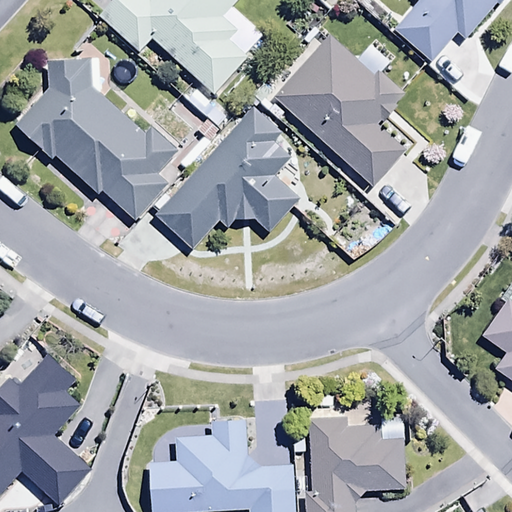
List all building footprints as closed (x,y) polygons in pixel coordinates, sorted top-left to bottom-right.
[(221,19),(238,0),(116,0),(99,19),(138,55),(150,41),(213,98),(247,62),(225,42),(235,32),(221,19)] [(465,43),(504,0),(423,0),(394,32),(429,63),(455,34),(465,43)] [(328,38),(272,98),(370,189),(402,155),(374,129),(405,96),(377,71),(371,78),(328,38)] [(51,165),(57,160),(97,197),(100,194),(132,223),(167,185),(154,173),(172,153),(150,132),(142,140),(88,90),(88,61),(46,63),(47,96),(14,129),(51,165)] [(280,136),(254,110),(152,217),(189,253),(216,224),(224,232),(235,220),(254,223),(266,235),(298,203),(271,175),(286,160),(272,145),(280,136)] [(511,281),(499,300),(505,304),(481,339),(504,355),(494,369),(511,381),(511,281)] [(0,497),(21,472),(61,505),(91,469),(54,437),(81,404),(70,395),(83,380),(50,352),(19,388),(9,380),(0,389),(0,497)] [(304,422),(310,497),(304,498),(305,511),(351,511),(351,502),(364,492),(403,491),(403,437),(379,437),(379,428),(345,428),(343,419),(304,422)] [(147,464),(149,511),(292,511),(291,468),(258,470),(247,458),(245,425),(212,427),(213,437),(174,439),(175,463),(147,464)]
